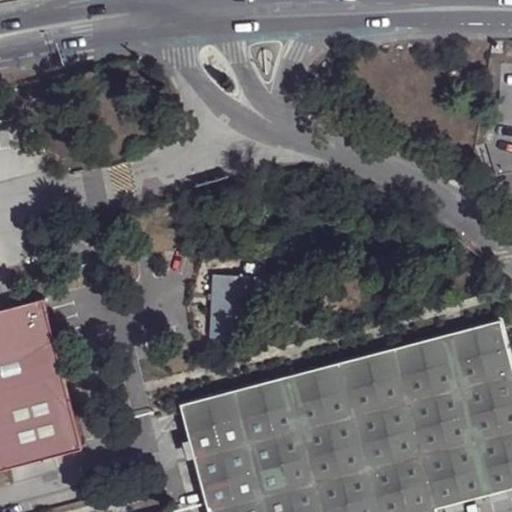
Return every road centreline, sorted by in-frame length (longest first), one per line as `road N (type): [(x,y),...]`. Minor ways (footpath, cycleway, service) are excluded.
road 1 (secondary): [(213,26),(505,7)]
road 2 (secondary): [(505,7),(305,0)]
road 3 (secondary): [(0,53),(155,28)]
road 4 (secondary): [(127,3),(0,27)]
